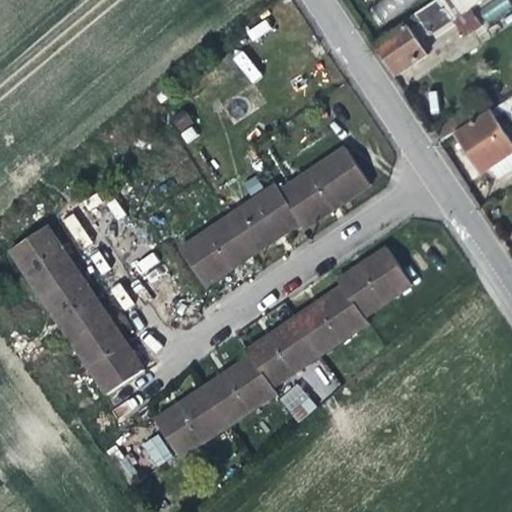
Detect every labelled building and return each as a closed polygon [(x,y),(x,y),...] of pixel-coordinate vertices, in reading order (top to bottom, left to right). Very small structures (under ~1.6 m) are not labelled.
[(377,0),(368,5),(378,24),(421,0),(377,0)] [(436,0),(442,7),(430,16),(439,28),(452,20),(464,37),(482,25),(471,7),(481,0),(436,0)] [(511,12),(508,0),(495,0),(478,5),(484,22),(511,12)] [(412,31),(424,24),(417,13),(405,21),(408,24),(379,43),(390,60),(399,74),(428,55),(418,40),(412,31)] [(429,32),(424,24),(412,31),(418,40),(429,32)] [(231,58),(252,83),(262,75),(240,50),(231,58)] [(443,140),(494,105),(481,87),(468,96),(472,101),(435,127),(443,140)] [(511,93),(501,100),(511,117),(511,93)] [(470,153),(482,172),(492,166),(511,152),(511,142),(507,134),(502,126),(492,111),(457,134),(470,153)] [(511,129),(507,123),(502,126),(507,134),(511,130),(511,129)] [(280,191),(301,223),(305,229),(341,206),(372,185),(346,147),(280,191)] [(511,168),(511,152),(492,166),(499,177),(511,168)] [(280,191),(275,184),(227,216),(253,255),(276,239),(301,223),(280,191)] [(233,268),(253,255),(227,216),(179,248),(205,287),(233,268)] [(9,250),(41,298),(81,272),(66,249),(49,223),(9,250)] [(339,278),(343,284),(364,316),(412,284),(387,246),(362,263),(339,278)] [(74,347),(114,320),(98,297),(81,272),(41,298),(74,347)] [(364,316),(343,284),(315,303),(295,316),(321,356),(370,324),(364,316)] [(321,356),(295,316),(275,329),(248,348),(253,355),(274,387),(321,356)] [(133,349),(114,320),(74,347),(106,395),(146,368),(133,349)] [(274,387),(253,355),(229,371),(206,386),(231,425),(278,393),(274,387)] [(278,399),(299,422),(317,405),(297,382),(278,399)] [(181,458),(231,425),(206,386),(181,403),(155,420),(181,458)] [(157,434),(140,444),(155,468),(172,457),(157,434)]
